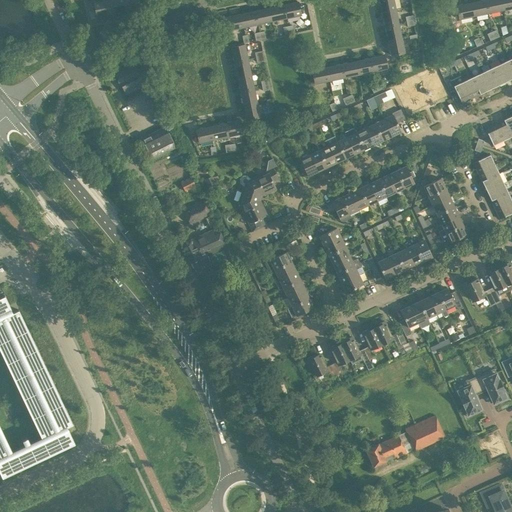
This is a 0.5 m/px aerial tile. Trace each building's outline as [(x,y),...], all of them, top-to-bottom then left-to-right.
[(111,13),(108,0),(106,0),(94,2),(97,16),(111,13)] [(123,0),(108,0),(111,13),(126,10),(123,0)] [(139,0),(123,0),(126,10),(140,7),(139,0)] [(393,0),(379,0),(382,12),(395,9),(393,0)] [(485,0),(483,0),(471,3),(474,16),(488,13),(485,0)] [(502,10),(500,0),(485,0),(488,13),(502,10)] [(511,0),(500,0),(502,10),(511,7),(511,0)] [(298,2),(283,5),(286,18),(301,15),(298,2)] [(474,16),(471,3),(456,6),(459,19),(474,16)] [(283,5),(269,8),(272,21),(286,18),(283,5)] [(272,21),(269,8),(254,11),(257,24),(272,21)] [(398,23),(395,9),(382,12),(385,26),(398,23)] [(254,11),(240,14),(243,27),(257,24),(254,11)] [(243,27),(240,14),(225,17),(228,30),(243,27)] [(398,23),(385,26),(388,40),(401,38),(398,23)] [(404,52),(401,38),(388,40),(391,55),(404,52)] [(475,43),(471,45),(472,49),(481,45),(478,38),(474,40),(475,43)] [(234,62),(247,59),(244,44),(231,47),(234,62)] [(384,55),(370,58),(373,71),(387,68),(384,55)] [(373,71),(370,58),(355,61),(358,74),(373,71)] [(251,73),(247,59),(234,62),(237,76),(251,73)] [(511,79),(511,64),(510,60),(500,64),(508,81),(511,79)] [(146,85),(142,76),(142,74),(142,72),(140,70),(138,69),(134,61),(114,71),(118,79),(119,79),(123,86),(122,86),(126,95),(146,85)] [(355,61),(341,64),(344,77),(358,74),(355,61)] [(344,77),(341,64),(327,67),(329,80),(344,77)] [(508,81),(500,64),(491,68),(499,85),(508,81)] [(329,80),(327,67),(312,70),(315,84),(329,80)] [(499,85),(491,68),(482,73),(490,90),(499,85)] [(254,88),(251,73),(237,76),(240,91),(254,88)] [(490,90),(482,73),(473,77),(481,94),(490,90)] [(481,94),(473,77),(463,81),(471,98),(481,94)] [(471,98),(463,81),(454,86),(462,103),(471,98)] [(254,88),(240,91),(244,105),(257,102),(254,88)] [(257,102),(244,105),(247,120),(260,117),(257,102)] [(392,115),(383,119),(391,136),(401,132),(397,123),(405,119),(400,109),(392,113),(392,115)] [(391,136),(383,119),(374,124),(382,141),(391,136)] [(225,123),(228,136),(243,133),(240,120),(225,123)] [(504,120),(495,124),(503,141),(511,137),(504,120)] [(225,123),(211,126),(214,139),(228,136),(225,123)] [(374,124),(365,128),(373,145),(382,141),(374,124)] [(503,141),(495,124),(485,129),(493,146),(503,141)] [(214,139),(211,126),(196,129),(199,142),(214,139)] [(364,149),(356,132),(354,128),(344,133),(346,137),(354,154),(364,149)] [(373,145),(365,128),(356,132),(364,149),(373,145)] [(150,136),(144,139),(146,143),(152,157),(174,146),(165,129),(150,136)] [(334,136),(325,140),(336,163),(345,158),(337,141),(334,136)] [(346,137),(337,141),(345,158),(354,154),(346,137)] [(336,163),(325,140),(316,145),(318,150),(326,167),(336,163)] [(318,150),(309,154),(317,172),(326,167),(318,150)] [(317,172),(309,154),(300,159),(308,176),(317,172)] [(477,173),(494,165),(490,155),(473,163),(477,173)] [(499,174),(494,165),(477,173),(482,182),(499,174)] [(406,166),(396,171),(404,188),(414,183),(412,178),(415,176),(412,171),(409,172),(406,166)] [(273,168),(256,176),(265,195),(276,189),(273,181),(278,179),(273,168)] [(428,179),(431,170),(426,168),(423,177),(428,179)] [(404,188),(396,171),(387,175),(395,192),(404,188)] [(503,183),(499,174),(482,182),(486,191),(503,183)] [(395,192),(387,175),(378,179),(386,196),(395,192)] [(207,184),(213,181),(211,176),(205,179),(207,184)] [(256,176),(250,179),(247,176),(242,176),(240,179),(240,183),(243,186),(241,192),(259,198),(259,197),(265,195),(256,176)] [(185,191),(191,187),(195,185),(191,177),(180,183),(185,191)] [(428,196),(445,188),(440,178),(423,186),(428,196)] [(386,196),(378,179),(369,184),(377,201),(386,196)] [(213,181),(207,184),(210,190),(216,187),(213,181)] [(503,183),(486,191),(491,200),(508,192),(503,183)] [(377,201),(369,184),(359,188),(367,205),(377,201)] [(359,188),(350,192),(358,209),(367,205),(359,188)] [(445,188),(428,196),(432,205),(449,197),(445,188)] [(259,198),(241,192),(238,202),(243,212),(261,203),(259,199),(259,198)] [(358,209),(350,192),(341,197),(349,214),(358,209)] [(511,201),(511,200),(508,192),(491,200),(495,209),(511,201)] [(349,214),(341,197),(331,201),(339,218),(349,214)] [(454,206),(449,197),(432,205),(437,214),(454,206)] [(211,214),(208,208),(204,200),(183,210),(190,224),(211,214)] [(511,212),(511,201),(495,209),(500,219),(511,212)] [(266,215),(261,203),(243,212),(251,229),(262,224),(259,218),(266,215)] [(319,215),(320,210),(311,206),(309,212),(319,215)] [(458,216),(454,206),(437,214),(441,224),(458,216)] [(213,215),(206,218),(210,228),(209,228),(210,230),(218,227),(213,215)] [(441,224),(444,229),(438,231),(440,235),(445,233),(446,233),(463,225),(458,216),(441,224)] [(445,233),(440,235),(442,239),(447,237),(450,242),(467,234),(467,233),(468,232),(466,228),(465,229),(463,225),(446,233),(445,233)] [(182,243),(191,263),(227,247),(218,227),(182,243)] [(324,245),(340,237),(336,228),(319,236),(324,245)] [(343,242),(340,237),(324,245),(328,254),(345,246),(350,244),(350,243),(349,242),(348,241),(347,241),(345,241),(343,242)] [(415,244),(423,261),(432,257),(424,240),(415,244)] [(415,244),(405,248),(413,265),(423,261),(415,244)] [(345,246),(328,254),(333,264),(349,256),(345,246)] [(413,265),(405,248),(396,253),(404,270),(413,265)] [(286,251),(276,256),(273,251),(261,257),(264,263),(268,272),(274,269),(291,261),(286,251)] [(404,270),(396,253),(387,257),(395,274),(404,270)] [(352,261),(349,256),(333,264),(337,273),(360,262),(358,258),(352,261)] [(395,274),(387,257),(377,262),(385,279),(395,274)] [(295,270),(291,261),(274,269),(278,278),(295,270)] [(511,282),(511,267),(509,261),(503,265),(503,266),(499,268),(506,285),(511,282)] [(360,262),(337,273),(341,283),(358,274),(356,269),(362,267),(360,262)] [(506,285),(499,268),(494,271),(493,269),(487,272),(494,287),(495,290),(506,285)] [(295,270),(275,280),(279,289),(283,288),(300,280),(295,270)] [(363,284),(358,274),(341,283),(346,292),(363,284)] [(485,295),(483,291),(477,278),(469,282),(469,281),(462,284),(466,292),(469,291),(473,300),(485,295)] [(304,289),(300,280),(283,288),(287,297),(304,289)] [(506,285),(495,290),(498,295),(509,290),(506,285)] [(498,295),(495,290),(494,287),(489,289),(495,303),(500,301),(498,295)] [(455,291),(450,293),(447,288),(438,292),(446,309),(455,305),(457,310),(463,307),(455,291)] [(304,289),(287,297),(292,306),(309,298),(304,289)] [(489,289),(483,291),(485,295),(490,306),(495,303),(489,289)] [(0,292),(0,291),(0,466),(4,474),(75,437),(66,420),(72,417),(15,305),(9,308),(0,292)] [(438,292),(428,297),(436,314),(438,317),(448,313),(446,309),(438,292)] [(436,314),(428,297),(419,301),(427,318),(436,314)] [(292,306),(288,308),(292,318),(313,307),(309,298),(292,306)] [(427,318),(419,301),(409,306),(418,323),(420,327),(429,322),(427,318)] [(400,310),(404,319),(399,322),(406,336),(412,333),(408,327),(418,323),(409,306),(400,310)] [(379,326),(374,328),(382,344),(393,339),(398,350),(404,347),(397,333),(391,335),(385,321),(378,324),(379,326)] [(472,326),(466,329),(469,335),(474,332),(472,326)] [(382,344),(374,328),(369,330),(368,329),(362,332),(369,346),(371,350),(382,344)] [(361,354),(359,351),(352,336),(346,339),(346,341),(341,343),(349,360),(361,354)] [(448,339),(439,343),(439,344),(441,348),(451,344),(448,339)] [(349,360),(341,343),(337,345),(336,344),(330,347),(336,361),(338,365),(349,360)] [(439,344),(430,348),(432,352),(441,348),(439,344)] [(374,357),(371,350),(369,346),(364,348),(369,359),(374,357)] [(364,348),(359,351),(361,354),(364,362),(369,359),(364,348)] [(328,370),(326,366),(320,353),(312,357),(311,356),(306,358),(310,367),(312,366),(316,375),(328,370)] [(511,357),(502,362),(508,376),(511,374),(511,357)] [(338,365),(336,361),(331,364),(337,375),(342,372),(338,365)] [(337,375),(331,364),(326,366),(328,370),(331,377),(337,375)] [(475,378),(481,392),(487,389),(493,403),(500,401),(500,402),(509,398),(505,390),(503,390),(494,369),(475,378)] [(475,395),(481,392),(475,378),(468,381),(470,385),(457,390),(465,407),(463,408),(467,417),(476,413),(475,412),(481,409),(475,395)] [(406,432),(366,450),(373,466),(396,456),(397,458),(407,453),(403,445),(411,442),(414,449),(444,436),(435,415),(404,429),(406,432)] [(498,511),(511,506),(501,484),(482,493),(489,509),(496,506),(498,511),(497,511),(498,511)]
